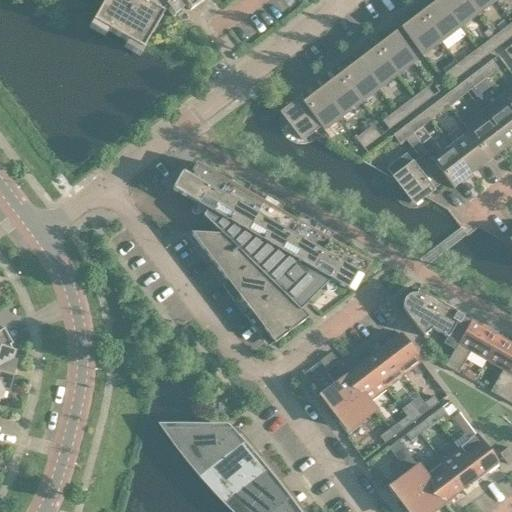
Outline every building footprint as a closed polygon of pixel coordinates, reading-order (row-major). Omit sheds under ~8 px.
[(198,2),(201,0),(103,0),(90,22),(140,51),(162,14),(165,11),(171,18),(180,11),(175,4),(179,1),(192,8),(196,1),(198,2)] [(457,29),(475,15),(463,0),(437,0),(436,1),(457,29)] [(492,0),(463,0),(475,15),(493,1),(492,0)] [(436,1),(418,15),(439,42),(457,29),(436,1)] [(439,42),(418,15),(400,29),(420,56),(439,42)] [(511,34),(511,25),(510,23),(498,33),(504,41),(511,34)] [(393,34),(375,48),(395,75),(414,61),(393,34)] [(480,59),(494,49),(487,41),(474,51),(480,59)] [(377,89),(395,75),(375,48),(356,62),(377,89)] [(480,59),(474,51),(461,60),(468,68),(480,59)] [(496,69),(490,61),(477,71),(483,79),(496,69)] [(356,62),(338,76),(359,103),(377,89),(356,62)] [(449,82),(462,72),(456,64),(443,74),(449,82)] [(477,71),(464,80),(470,89),(483,79),(477,71)] [(340,117),(359,103),(338,76),(320,90),(340,117)] [(511,85),(497,97),(511,116),(511,85)] [(418,106),(431,96),(425,88),(412,98),(418,106)] [(460,97),(454,88),(441,98),(447,106),(460,97)] [(298,97),(297,98),(322,131),(340,117),(320,90),(302,103),(298,97)] [(506,146),(511,141),(511,116),(497,97),(479,111),(506,146)] [(296,99),(297,100),(279,113),(300,140),(318,127),(322,133),(323,132),(322,131),(297,98),(296,99)] [(447,106),(441,98),(428,108),(434,116),(447,106)] [(400,120),(413,110),(407,102),(394,111),(400,120)] [(400,120),(394,111),(381,121),(387,130),(400,120)] [(488,160),(506,146),(479,111),(461,125),(467,133),(488,160)] [(424,124),(417,116),(404,126),(411,134),(424,124)] [(354,139),(362,149),(378,137),(370,126),(354,139)] [(411,134),(404,126),(392,136),(398,144),(403,140),(411,134)] [(470,174),(488,160),(467,133),(449,146),(470,174)] [(385,169),(395,182),(412,205),(430,191),(431,192),(433,191),(432,190),(445,180),(452,189),(452,188),(430,159),(428,157),(425,152),(411,134),(403,140),(415,156),(418,153),(420,156),(410,163),(404,155),(385,169)] [(430,159),(452,188),(452,189),(453,188),(452,187),(470,174),(449,146),(432,160),(431,159),(430,159)] [(299,310),(328,280),(345,290),(355,272),(362,276),(369,263),(194,164),(187,176),(181,172),(170,190),(205,210),(201,217),(219,235),(189,233),(273,344),(307,318),(299,310)] [(402,312),(413,326),(418,322),(430,330),(445,339),(442,344),(453,350),(468,322),(461,318),(462,317),(456,314),(448,309),(447,307),(447,306),(446,305),(445,304),(444,303),(442,303),(441,304),(439,304),(416,290),(415,292),(415,295),(414,295),(412,295),(410,295),(408,295),(406,296),(405,296),(404,298),(403,299),(402,301),(401,303),(401,304),(401,306),(401,307),(401,308),(402,310),(402,312)] [(468,322),(453,350),(444,367),(456,374),(469,352),(485,361),(498,338),(469,321),(468,322)] [(0,398),(2,389),(7,391),(15,362),(10,361),(13,351),(12,351),(9,345),(11,344),(2,329),(0,330),(0,398)] [(386,341),(388,343),(381,349),(401,376),(419,362),(397,333),(386,341)] [(489,392),(501,399),(511,380),(511,345),(498,338),(485,361),(502,370),(489,392)] [(381,349),(364,362),(384,389),(401,376),(381,349)] [(326,371),(337,363),(330,353),(319,361),(326,371)] [(333,413),(360,393),(345,372),(337,362),(337,363),(326,371),(324,372),(333,385),(320,395),(333,413)] [(360,393),(374,411),(367,401),(384,389),(364,362),(356,368),(354,365),(345,372),(360,393)] [(511,380),(501,399),(511,405),(511,380)] [(362,420),(374,411),(360,393),(333,413),(339,420),(337,422),(347,435),(363,422),(362,420)] [(432,397),(423,404),(427,410),(437,403),(432,397)] [(401,411),(405,417),(410,423),(420,416),(415,410),(414,411),(410,405),(401,411)] [(436,421),(445,414),(441,408),(431,415),(436,421)] [(486,473),(497,465),(459,414),(452,420),(465,436),(453,445),(457,449),(477,476),(485,471),(486,473)] [(410,423),(405,417),(396,424),(400,431),(410,423)] [(414,428),(418,434),(428,427),(423,421),(414,428)] [(204,471),(205,471),(246,440),(236,428),(208,428),(172,428),(171,429),(204,471)] [(418,434),(414,428),(404,435),(409,442),(418,434)] [(379,437),(383,443),(393,436),(388,430),(379,437)] [(226,495),(230,498),(269,468),(260,456),(246,440),(205,471),(226,495)] [(396,441),(387,448),(392,454),(401,447),(396,441)] [(506,465),(511,460),(511,454),(507,448),(498,454),(506,465)] [(441,462),(436,456),(435,456),(460,489),(477,476),(457,449),(441,462)] [(460,489),(435,456),(418,469),(416,466),(429,484),(445,505),(455,497),(453,495),(460,489)] [(403,505),(429,484),(416,466),(403,475),(402,473),(385,486),(395,499),(397,497),(403,505)] [(244,511),(270,511),(291,496),(282,483),(269,468),(230,498),(244,511)] [(429,484),(403,505),(408,511),(435,511),(445,505),(429,484)] [(302,511),(291,496),(270,511),(302,511)]
